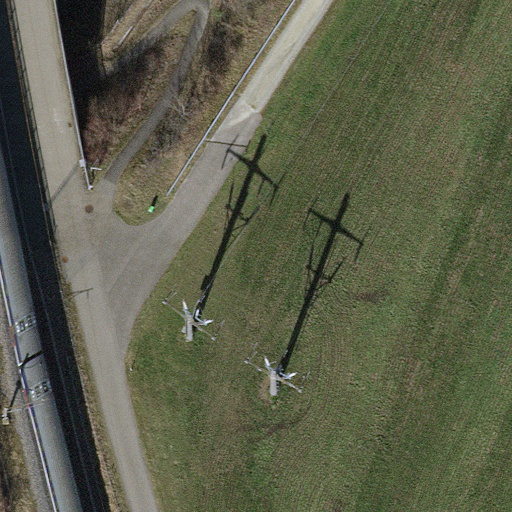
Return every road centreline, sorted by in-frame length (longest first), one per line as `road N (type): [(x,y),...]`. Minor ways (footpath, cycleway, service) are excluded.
road 1 (track): [(323,0),(159,255),(94,295)]
road 2 (track): [(36,0),(76,250),(94,295)]
road 3 (track): [(94,295),(149,511)]
